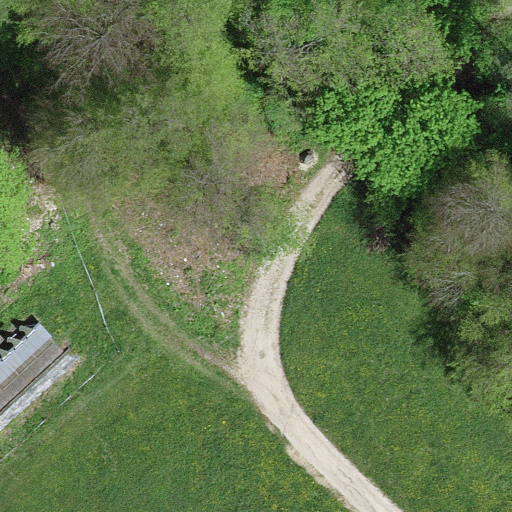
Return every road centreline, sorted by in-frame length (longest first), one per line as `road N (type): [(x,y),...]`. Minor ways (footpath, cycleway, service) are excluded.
road 1 (track): [(378,511),(275,413),(256,365),(253,329),(284,240),(511,8)]
road 2 (track): [(256,365),(181,341),(64,283),(90,232),(79,185),(55,147),(0,98)]
road 3 (track): [(0,95),(61,89),(162,123),(383,131)]
